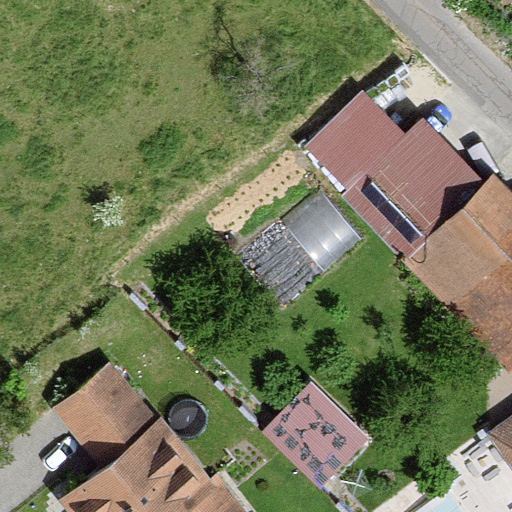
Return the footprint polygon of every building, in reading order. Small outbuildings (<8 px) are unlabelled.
[(511,209),(419,120),(336,205),(505,369),(511,361),(511,209)] [(328,477),(377,425),(315,365),(265,418),(328,477)] [(92,464),(51,495),(63,511),(181,511),(215,487),(159,414),(150,421),(107,366),(50,409),(92,464)] [(511,408),(483,436),(511,477),(511,408)] [(249,511),(224,479),(215,487),(181,511),(249,511)]
